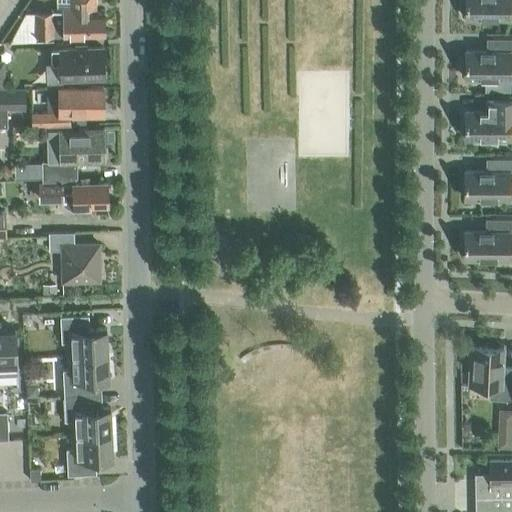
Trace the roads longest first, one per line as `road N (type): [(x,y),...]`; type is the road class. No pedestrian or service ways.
road 1 (residential): [(138,511),(131,0)]
road 2 (residential): [(430,304),(429,0)]
road 3 (residential): [(432,511),(430,304)]
